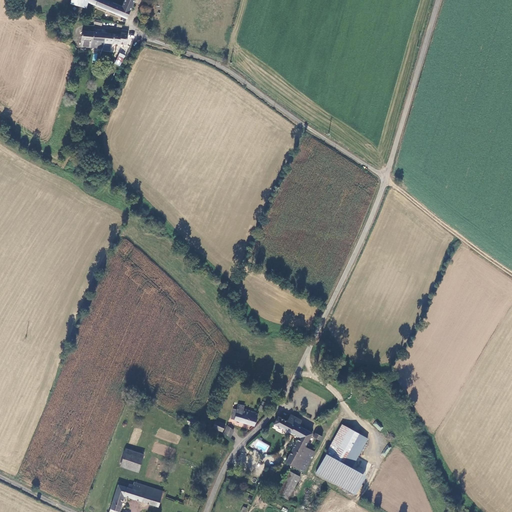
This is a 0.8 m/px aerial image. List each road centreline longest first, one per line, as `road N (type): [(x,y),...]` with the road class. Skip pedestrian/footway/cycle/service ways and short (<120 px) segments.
road 1 (tertiary): [(206,511),(237,447),(285,393),(375,209),(438,0)]
road 2 (track): [(145,44),(225,70),(385,176),(511,277)]
road 3 (track): [(297,371),(325,380),(347,419),(379,432),(434,511)]
